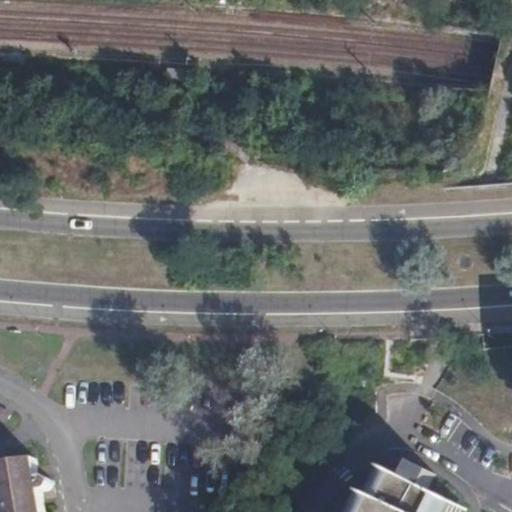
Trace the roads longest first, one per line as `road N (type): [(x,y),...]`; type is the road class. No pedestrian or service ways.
road 1 (secondary): [(0,294),(343,309),(511,300)]
road 2 (secondary): [(511,218),(239,227),(0,214)]
road 3 (residential): [(77,511),(55,426),(0,383)]
